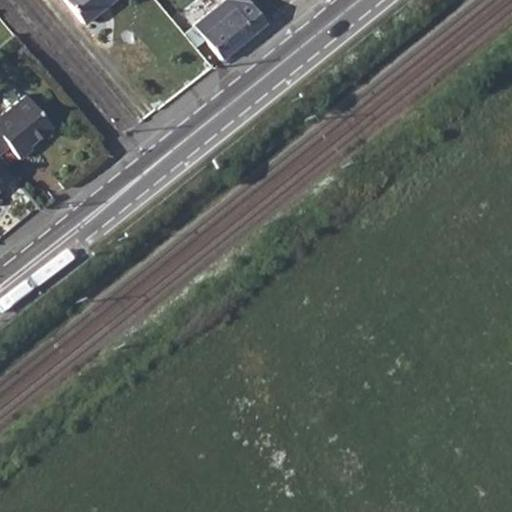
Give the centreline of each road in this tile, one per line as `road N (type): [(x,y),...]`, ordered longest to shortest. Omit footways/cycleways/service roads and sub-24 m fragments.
road 1 (tertiary): [(148,172),(359,0)]
road 2 (residential): [(0,3),(148,172)]
road 3 (tertiary): [(0,289),(148,172)]
